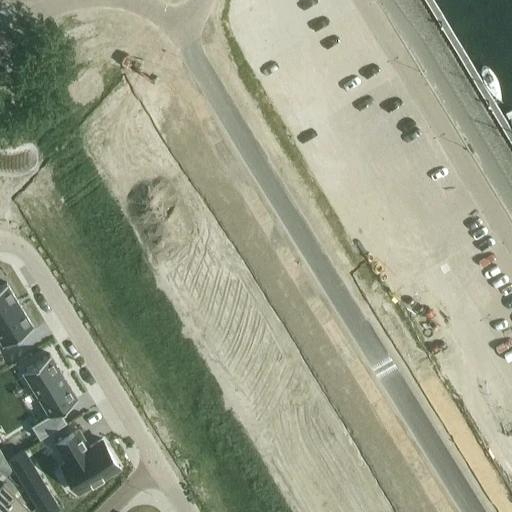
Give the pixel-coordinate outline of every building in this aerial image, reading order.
[(345,28),(355,21),(340,0),(335,0),(329,4),(345,28)] [(393,251),(436,228),(431,218),(388,241),(393,251)] [(6,283),(0,286),(0,342),(1,345),(33,326),(6,283)] [(50,355),(23,371),(49,414),(31,426),(39,439),(67,423),(60,411),(78,400),(50,355)] [(78,430),(55,443),(66,460),(61,463),(78,492),(119,467),(101,439),(88,447),(78,430)] [(8,459),(26,488),(40,511),(51,511),(59,507),(41,478),(24,449),(8,459)] [(0,450),(0,468),(5,473),(10,467),(0,450)] [(32,511),(2,482),(0,483),(0,511),(32,511)]
